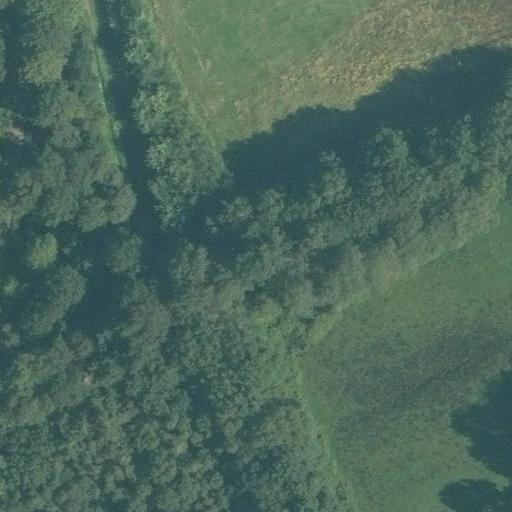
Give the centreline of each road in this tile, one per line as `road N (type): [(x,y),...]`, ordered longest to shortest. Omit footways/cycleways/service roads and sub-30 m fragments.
road 1 (track): [(511,154),(185,310)]
road 2 (unclassified): [(0,234),(35,0)]
road 3 (track): [(291,511),(210,301)]
road 4 (track): [(185,310),(42,375),(0,379)]
